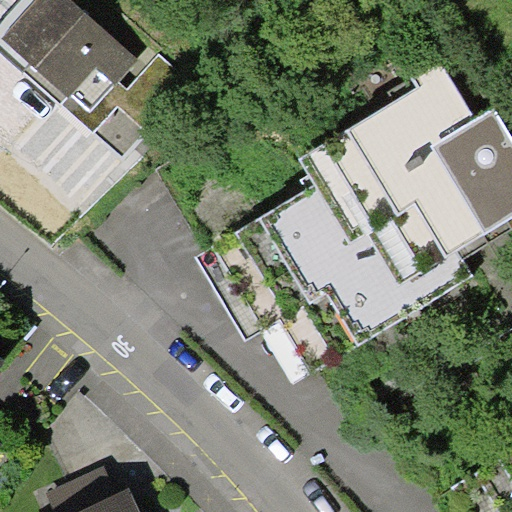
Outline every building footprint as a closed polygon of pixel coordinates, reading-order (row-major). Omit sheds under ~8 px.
[(139,60),(72,0),(35,0),(1,38),(68,98),(96,67),(116,85),(139,60)] [(315,185),(195,257),(245,341),(262,331),(294,384),(474,276),(458,250),(511,217),(511,135),(494,106),(476,118),(440,59),(412,75),(419,86),(299,158),(315,185)] [(511,511),(511,451),(451,487),(465,511),(511,511)] [(46,491),(54,511),(73,511),(117,493),(104,466),(46,491)] [(140,511),(129,487),(117,493),(73,511),(140,511)]
